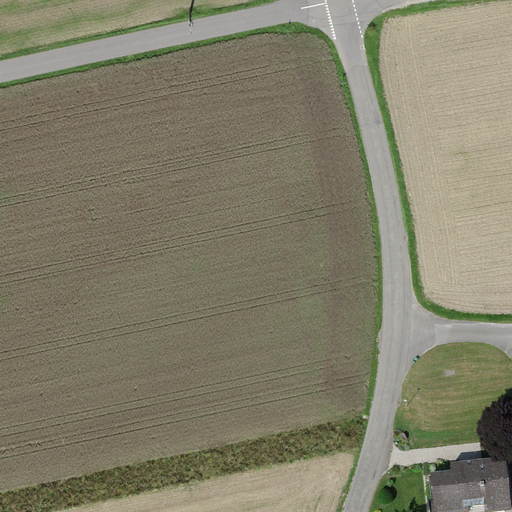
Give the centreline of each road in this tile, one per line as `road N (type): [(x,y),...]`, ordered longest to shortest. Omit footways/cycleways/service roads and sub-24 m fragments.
road 1 (unclassified): [(355,511),(389,387),(397,264),(384,172),(339,1)]
road 2 (unclassified): [(339,1),(0,74)]
